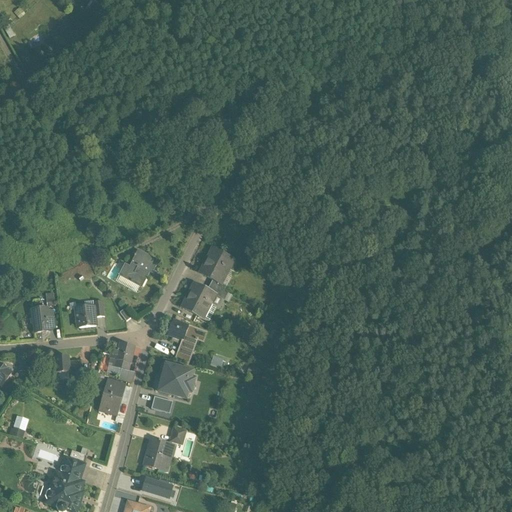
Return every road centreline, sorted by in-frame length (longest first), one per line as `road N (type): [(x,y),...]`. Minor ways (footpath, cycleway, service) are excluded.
road 1 (unclassified): [(206,213),(219,177),(280,127),(344,99),(470,64),(511,36)]
road 2 (track): [(0,34),(40,104),(90,151),(206,213)]
road 3 (residential): [(100,511),(145,335)]
road 4 (residential): [(145,335),(0,350)]
road 5 (residential): [(145,335),(206,213)]
